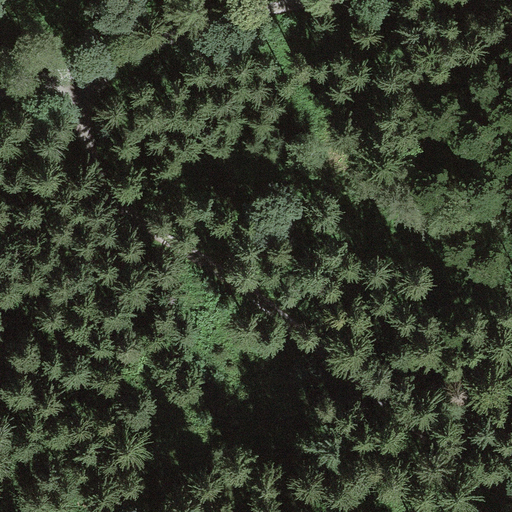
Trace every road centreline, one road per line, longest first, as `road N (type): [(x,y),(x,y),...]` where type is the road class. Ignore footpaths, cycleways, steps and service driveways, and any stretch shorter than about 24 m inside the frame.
road 1 (track): [(73,69),(87,160),(107,192),(246,289),(511,503)]
road 2 (track): [(0,91),(219,18),(308,0)]
